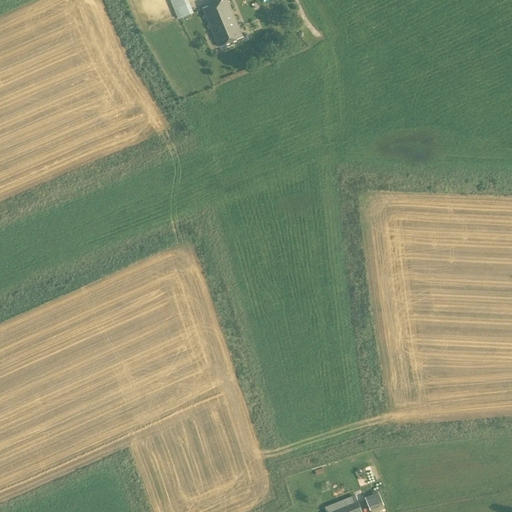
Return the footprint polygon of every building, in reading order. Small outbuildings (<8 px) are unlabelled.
[(193,13),(187,0),(169,0),(178,20),(193,13)] [(223,0),(202,9),(218,48),(242,38),(242,37),(249,35),(247,30),(261,24),(264,32),(280,25),(272,6),(257,12),(251,0),(223,0)] [(365,487),(368,494),(380,489),(377,482),(365,487)] [(378,494),(365,499),(370,510),(370,511),(376,511),(385,509),(378,494)] [(361,511),(357,502),(355,495),(324,507),(325,511),(361,511)]
